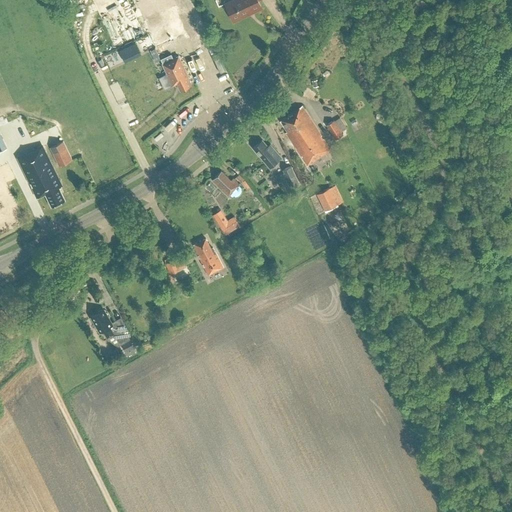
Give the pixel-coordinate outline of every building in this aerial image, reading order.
[(173,5),(144,19),(144,20),(139,23),(127,0),(91,0),(114,45),(143,31),(148,28),(157,46),(186,32),(173,5)] [(233,21),(261,7),(258,0),(259,0),(232,0),(225,3),(233,21)] [(146,40),(151,51),(155,49),(150,38),(146,40)] [(214,49),(223,46),(220,38),(212,41),(214,49)] [(141,54),(135,42),(119,49),(125,62),(141,54)] [(182,63),(181,63),(177,56),(161,64),(172,86),(175,84),(179,91),(191,85),(187,77),(188,76),(182,63)] [(234,76),(223,85),(228,90),(238,81),(234,76)] [(302,105),(280,120),(288,131),(285,132),(307,164),(330,149),(302,105)] [(325,125),(334,140),(342,134),(341,131),(346,128),(339,117),(334,121),(333,120),(325,125)] [(11,131),(8,132),(4,124),(0,125),(0,139),(3,146),(15,141),(11,131)] [(262,138),(252,147),(269,167),(282,156),(270,143),(267,145),(262,138)] [(50,147),(60,165),(72,159),(63,141),(50,147)] [(27,154),(18,158),(38,198),(46,194),(52,206),(65,200),(59,187),(62,186),(43,146),(34,150),(35,152),(28,155),(27,154)] [(298,185),(290,165),(281,169),(282,173),(278,175),(285,190),(298,185)] [(230,180),(220,171),(211,180),(227,196),(238,185),(232,178),(230,180)] [(241,182),(244,178),(239,173),(236,176),(241,182)] [(316,195),(323,211),(337,205),(329,188),(316,195)] [(217,228),(218,227),(219,226),(224,235),(239,225),(233,217),(227,220),(220,209),(209,216),(217,228)] [(206,237),(193,244),(208,273),(223,266),(213,247),(211,248),(206,237)] [(170,273),(180,269),(175,258),(174,258),(172,255),(164,259),(166,262),(165,263),(170,273)] [(235,263),(227,264),(228,272),(236,270),(235,263)] [(112,323),(104,308),(91,316),(100,331),(101,331),(106,338),(117,346),(131,338),(119,319),(112,323)] [(135,347),(131,339),(122,344),(126,352),(135,347)]
